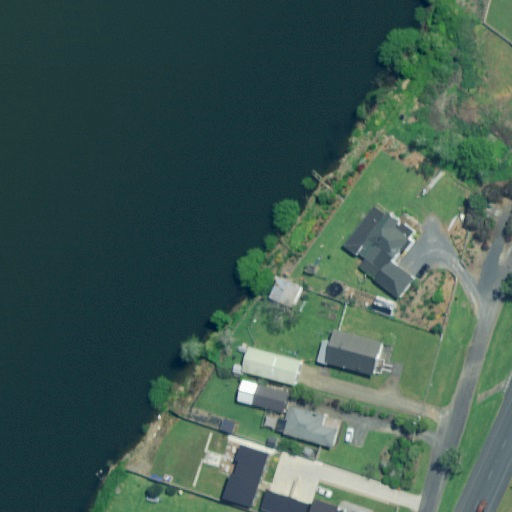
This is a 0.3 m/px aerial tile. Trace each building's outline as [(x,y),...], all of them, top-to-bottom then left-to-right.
[(409,254),(418,243),(414,240),(419,234),(405,223),(393,214),(385,225),(374,216),(357,238),(366,245),(361,251),(387,271),(380,281),(403,299),(419,279),(397,262),(405,251),(409,254)] [(333,367),(334,364),(379,376),(384,360),(381,360),(386,343),(340,330),(336,343),(328,341),(322,361),(321,364),(333,367)] [(245,360),(244,363),(240,362),(237,372),(247,375),(248,372),(299,386),(306,362),(255,348),(251,362),(245,360)] [(294,395),(263,386),(258,405),(288,413),(294,395)] [(331,417),(295,407),(287,434),(336,447),(344,421),(331,417)] [(241,422),(195,408),(192,418),(237,433),(241,422)]
